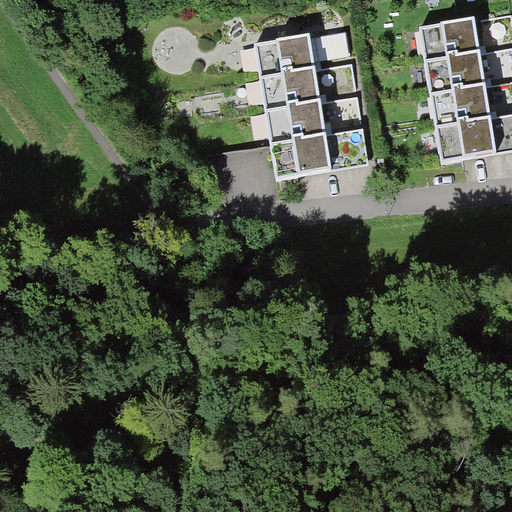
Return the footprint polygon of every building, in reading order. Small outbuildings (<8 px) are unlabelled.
[(511,12),(422,27),(427,60),(511,46),(511,12)] [(311,72),(352,64),(347,30),(256,45),(261,76),(310,67),(311,72)] [(511,48),(427,62),(433,95),(511,82),(511,48)] [(316,105),(358,97),(352,64),(311,72),(310,67),(261,76),(266,110),(315,100),(316,105)] [(511,84),(433,97),(438,130),(511,118),(511,84)] [(364,130),(358,97),(316,105),(315,100),(266,110),(272,142),(319,134),(320,138),(364,130)] [(511,119),(438,132),(443,165),(511,153),(511,119)] [(370,163),(364,130),(320,138),(319,134),(272,142),(278,179),(370,163)]
